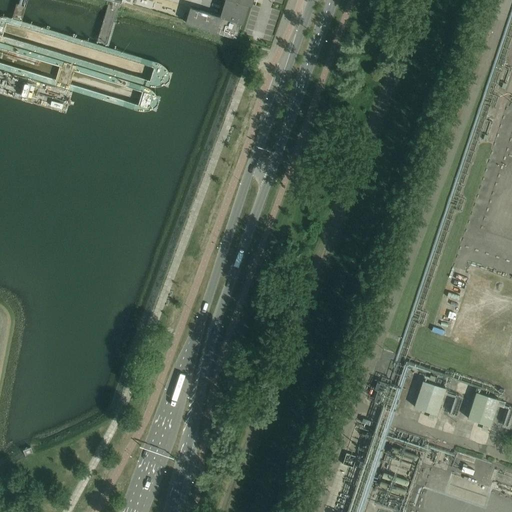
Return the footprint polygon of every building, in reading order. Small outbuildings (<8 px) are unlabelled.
[(225,0),(221,17),(191,8),(186,23),(236,39),(240,28),(238,27),(239,23),(244,25),(251,2),(252,2),(253,1),(254,0),(253,0),(225,0)] [(474,264),(511,275),(511,262),(478,252),(474,264)] [(486,332),(502,340),(507,329),(490,322),(486,332)] [(423,380),(414,407),(430,412),(428,419),(434,421),(436,414),(438,415),(446,388),(434,384),(437,377),(431,375),(429,382),(423,380)] [(477,392),(468,419),(483,424),(481,430),(487,432),(489,426),(491,426),(498,406),(504,408),(506,403),(499,400),(500,399),(477,392)]
